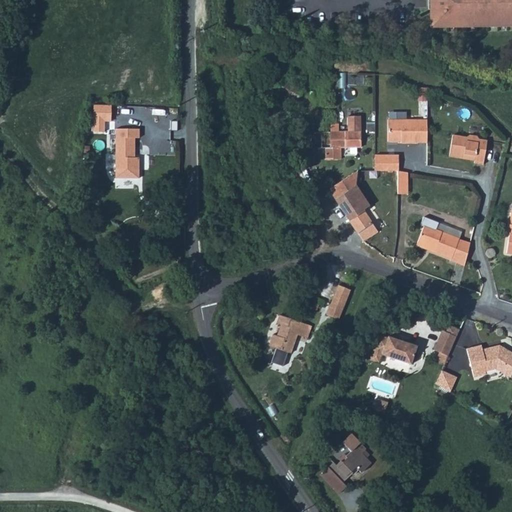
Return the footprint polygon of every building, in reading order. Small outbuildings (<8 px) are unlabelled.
[(511,0),(431,0),(431,4),(432,26),(511,24),(511,0)] [(109,104),(91,104),(91,131),(102,131),(102,121),(109,121),(109,104)] [(387,119),(387,141),(400,140),(400,142),(426,141),(426,118),(387,119)] [(114,145),(114,167),(138,167),(138,156),(134,156),(135,136),(139,136),(139,127),(115,126),(114,145)] [(330,131),(310,132),(310,147),(325,147),(330,147),(330,131)] [(335,131),(330,131),(330,147),(325,147),(325,159),(340,159),(340,147),(360,147),(360,131),(350,131),(339,131),(335,131)] [(452,135),(449,156),(474,161),(474,163),(483,165),(487,141),(479,139),(476,136),(469,135),(466,137),(452,135)] [(398,156),(374,156),(374,171),(394,171),(398,171),(398,156)] [(357,169),(326,190),(329,194),(334,200),(338,197),(356,185),(357,169)] [(398,171),(397,183),(407,183),(408,173),(398,171)] [(397,183),(397,193),(407,194),(407,183),(397,183)] [(338,197),(334,200),(341,209),(345,215),(349,220),(358,234),(373,224),(364,210),(370,207),(362,195),(356,185),(338,197)] [(440,221),(426,215),(423,222),(426,223),(418,240),(435,247),(434,249),(452,257),(451,260),(464,265),(465,262),(470,243),(459,238),(437,228),(440,221)] [(462,231),(440,221),(437,228),(459,238),(462,231)] [(373,224),(358,234),(363,242),(369,238),(378,232),(373,224)] [(435,247),(418,240),(417,242),(434,249),(435,247)] [(339,320),(350,291),(338,286),(326,316),(339,320)] [(270,342),(267,354),(289,360),(291,354),(293,347),(295,341),(304,344),(308,332),(276,322),(273,331),(277,332),(274,343),(270,342)] [(439,330),(432,346),(446,353),(455,329),(453,328),(444,324),(442,331),(439,330)] [(374,335),(369,353),(379,356),(385,357),(404,362),(409,364),(413,349),(414,345),(403,342),(385,337),(384,338),(374,335)] [(478,345),(463,349),(466,365),(469,377),(482,375),(481,372),(493,370),(507,378),(511,369),(511,354),(496,345),(480,349),(479,350),(478,345)] [(446,353),(432,346),(431,349),(434,350),(445,354),(446,353)] [(379,356),(369,353),(367,361),(377,364),(379,356)] [(448,373),(440,368),(434,382),(440,386),(448,373)] [(440,386),(447,391),(454,377),(448,373),(440,386)] [(368,388),(392,395),(396,383),(371,375),(368,388)] [(372,407),(385,413),(389,402),(376,397),(372,407)] [(318,472),(323,478),(330,471),(339,479),(349,470),(347,468),(352,463),(358,468),(367,459),(357,449),(361,445),(346,430),(337,439),(346,448),(342,452),(340,450),(334,456),(336,458),(332,462),(326,456),(320,462),(324,466),(318,472)] [(330,471),(323,478),(336,491),(343,484),(339,479),(330,471)]
